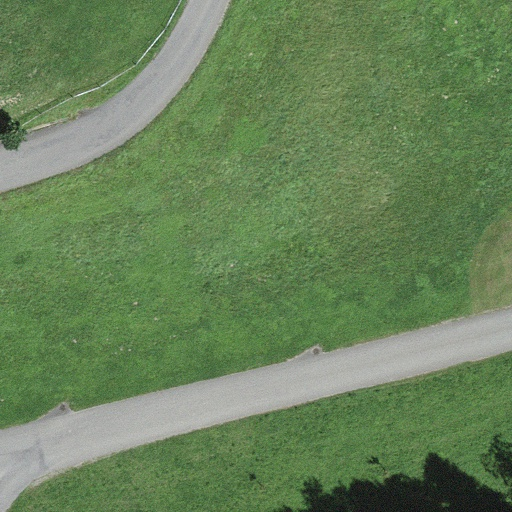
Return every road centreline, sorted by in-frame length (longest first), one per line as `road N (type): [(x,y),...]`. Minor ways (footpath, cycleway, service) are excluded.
road 1 (unclassified): [(511,330),(0,463)]
road 2 (unclassified): [(0,176),(99,139),(152,108),(193,65),(225,0)]
